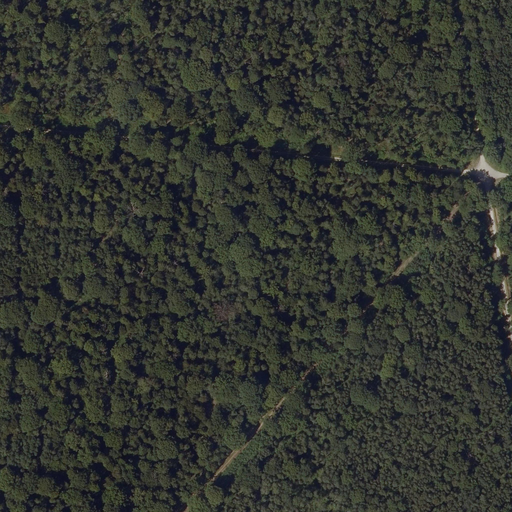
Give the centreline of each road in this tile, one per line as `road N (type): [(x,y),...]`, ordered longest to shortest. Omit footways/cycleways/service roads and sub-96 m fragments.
road 1 (track): [(0,129),(485,173)]
road 2 (track): [(456,0),(485,173)]
road 3 (track): [(485,173),(511,323)]
